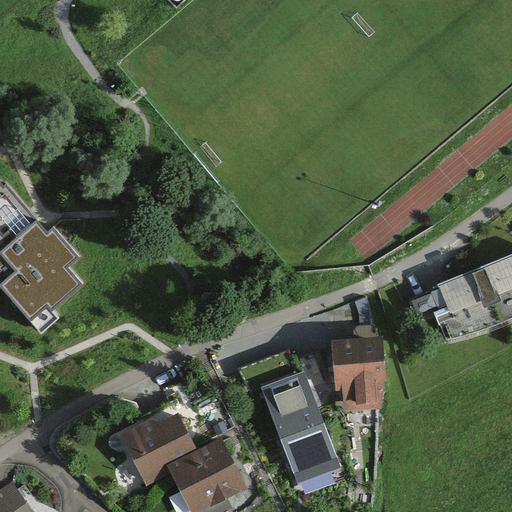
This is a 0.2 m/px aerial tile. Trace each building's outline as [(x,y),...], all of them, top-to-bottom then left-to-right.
[(0,297),(43,345),(62,328),(58,323),(87,297),(73,282),(85,271),(55,238),(50,242),(39,231),(26,216),(7,195),(3,198),(0,194),(0,297)] [(511,245),(436,276),(438,279),(407,291),(416,314),(435,306),(446,335),(482,325),(511,312),(511,245)] [(362,478),(387,476),(382,408),(384,408),(383,386),(390,385),(386,336),(379,337),(378,326),(331,329),(332,353),(336,352),(339,389),(346,389),(348,410),(356,409),(362,478)] [(303,377),(264,391),(299,486),(338,472),(303,377)] [(171,471),(196,458),(173,413),(124,438),(148,483),(171,471)] [(196,458),(171,471),(192,511),(198,511),(242,490),(219,447),(196,458)] [(355,466),(347,469),(351,481),(359,478),(355,466)] [(0,511),(31,511),(11,482),(0,489),(0,511)]
